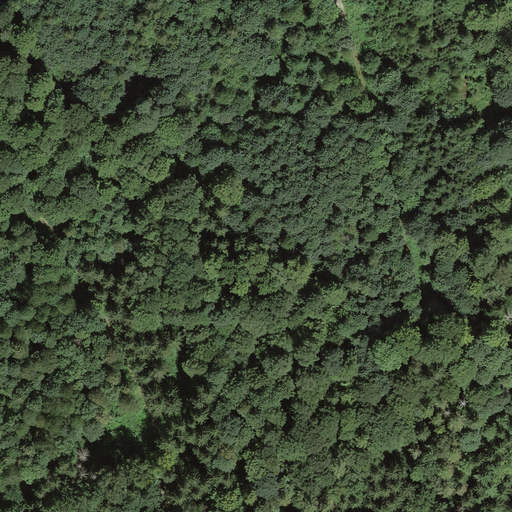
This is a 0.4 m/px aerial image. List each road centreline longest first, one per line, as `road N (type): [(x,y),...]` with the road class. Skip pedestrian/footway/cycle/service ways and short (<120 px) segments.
road 1 (track): [(163,511),(348,431),(382,405),(408,368),(417,306),(407,242),(358,56),(335,1)]
road 2 (track): [(0,197),(58,236),(150,404),(161,450),(160,511)]
